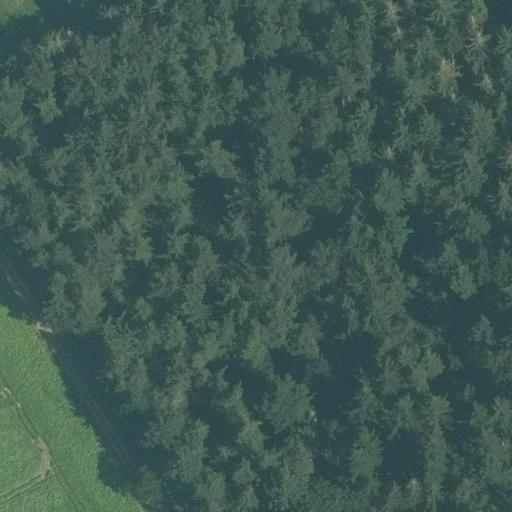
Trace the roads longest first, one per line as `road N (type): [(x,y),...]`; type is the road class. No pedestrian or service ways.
road 1 (track): [(301,511),(284,0)]
road 2 (track): [(156,511),(0,271)]
